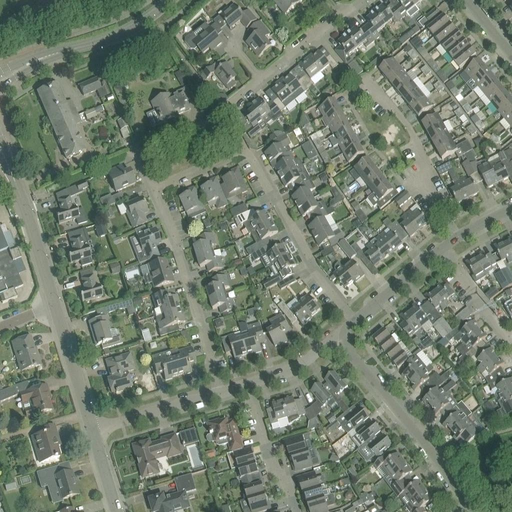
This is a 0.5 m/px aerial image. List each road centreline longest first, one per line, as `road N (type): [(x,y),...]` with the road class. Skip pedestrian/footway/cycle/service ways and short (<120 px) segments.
road 1 (residential): [(455,237),(410,127),(353,77),(322,36)]
road 2 (residential): [(223,393),(151,187)]
road 3 (residential): [(471,509),(337,339)]
road 4 (residential): [(355,321),(244,148)]
road 5 (tertiary): [(54,304),(7,164)]
road 6 (tertiary): [(41,59),(116,37),(173,0)]
road 7 (unclassified): [(92,430),(223,393)]
road 8 (residential): [(297,511),(249,385)]
road 9 (tertiary): [(92,430),(54,304)]
road 10 (residential): [(223,111),(141,154),(151,187)]
